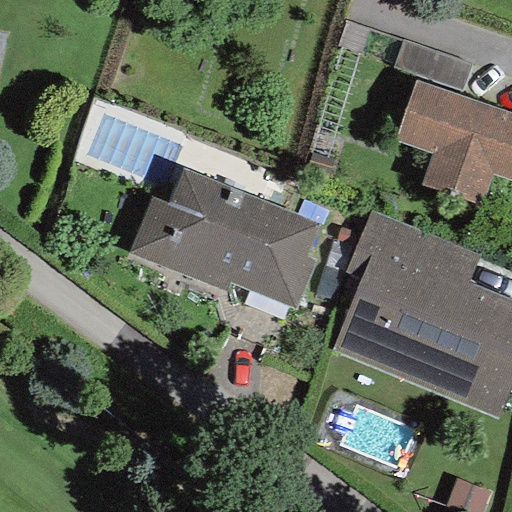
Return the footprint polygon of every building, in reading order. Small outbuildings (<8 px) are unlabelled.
[(460,92),(470,65),(401,40),(392,66),(460,92)] [(511,182),(511,114),(412,79),(393,140),(431,153),(419,185),(481,207),(492,176),(511,182)] [(318,224),(181,170),(168,203),(149,196),(126,254),(227,294),(230,286),(294,311),(314,260),(305,257),(318,224)] [(359,279),(331,350),(495,420),(511,378),(511,300),(467,283),(479,256),(369,211),(343,272),(359,279)] [(480,511),(488,493),(456,480),(444,508),(453,511),(480,511)]
